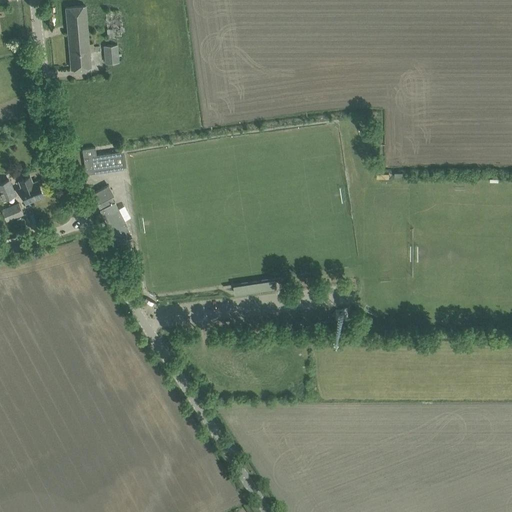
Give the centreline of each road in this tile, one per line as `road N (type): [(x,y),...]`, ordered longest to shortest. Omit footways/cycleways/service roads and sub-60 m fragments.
road 1 (tertiary): [(266,511),(87,219)]
road 2 (tertiary): [(87,219),(49,121),(34,0)]
